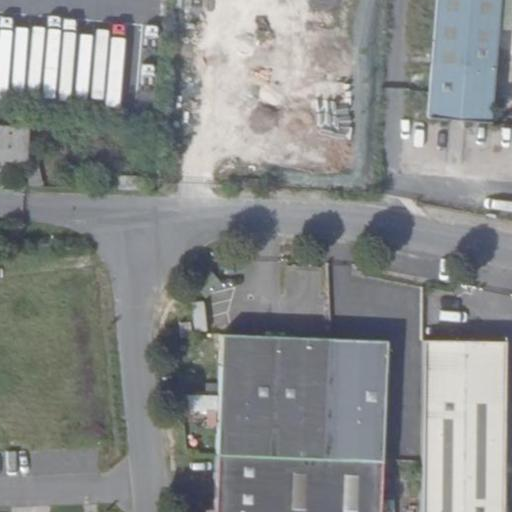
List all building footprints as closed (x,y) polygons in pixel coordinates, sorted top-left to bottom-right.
[(34,0),(28,65),(49,67),(55,0),(34,0)] [(75,10),(74,0),(55,0),(49,67),(70,68),(75,10)] [(150,0),(74,0),(75,10),(163,17),(164,1),(150,0)] [(496,0),(434,0),(423,131),(484,137),(496,0)] [(0,157),(18,159),(21,125),(0,123),(0,157)] [(188,339),(186,322),(176,324),(177,339),(188,339)] [(377,344),(215,341),(213,457),(376,466),(377,344)] [(181,409),(209,410),(209,394),(181,393),(181,409)] [(422,406),(421,468),(420,511),(501,511),(502,407),(422,406)] [(376,511),(376,466),(213,457),(212,511),(376,511)]
